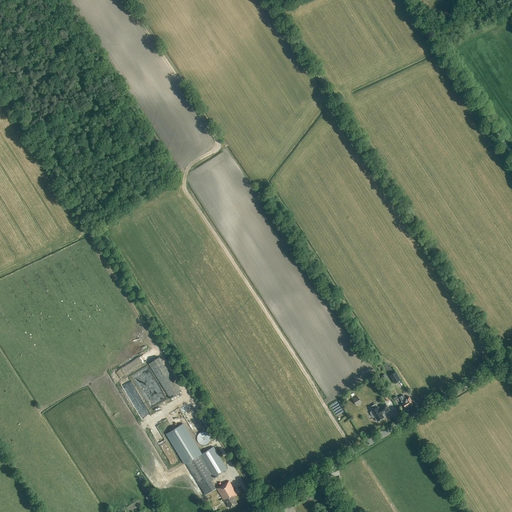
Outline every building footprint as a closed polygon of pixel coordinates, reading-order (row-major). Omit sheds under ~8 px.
[(148,353),(152,351),(152,349),(151,346),(155,343),(155,342),(151,341),(151,344),(150,344),(134,352),(133,356),(134,358),(131,359),(130,357),(124,360),(124,363),(122,360),(121,370),(121,371),(121,373),(124,379),(132,375),(128,368),(128,365),(140,359),(148,355),(148,353)] [(149,364),(170,398),(181,391),(159,357),(149,364)] [(396,372),(395,372),(390,376),(395,384),(401,380),(396,372)] [(405,399),(405,398),(403,395),(399,397),(402,401),(401,401),(402,403),(403,403),(406,408),(409,406),(413,403),(409,397),(405,399)] [(356,405),(361,402),(358,397),(353,400),(356,405)] [(397,400),(389,403),(392,410),(399,407),(397,400)] [(370,413),(369,414),(372,419),(373,418),(376,423),(383,419),(381,415),(388,411),(384,405),(377,409),(377,408),(370,412),(370,413)] [(186,463),(206,495),(216,489),(210,480),(227,469),(213,447),(201,454),(183,424),(166,434),(185,464),(186,463)] [(229,481),(224,484),(217,488),(225,502),(226,501),(230,508),(238,504),(233,497),(241,493),(238,488),(234,490),(229,481)]
